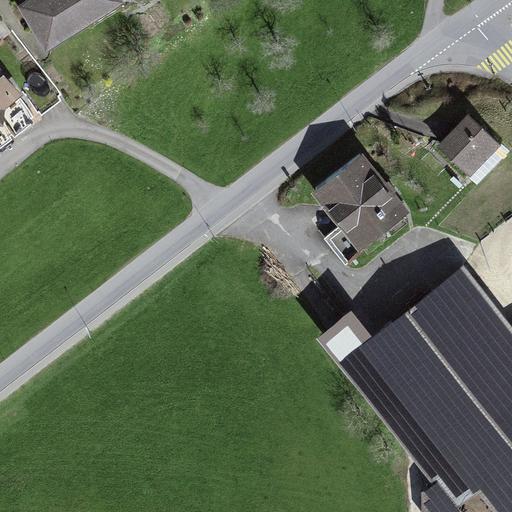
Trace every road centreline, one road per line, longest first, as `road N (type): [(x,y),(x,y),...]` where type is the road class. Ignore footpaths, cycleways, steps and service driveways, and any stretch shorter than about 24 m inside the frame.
road 1 (residential): [(438,42),(0,379)]
road 2 (track): [(358,317),(343,346),(413,440),(414,511)]
